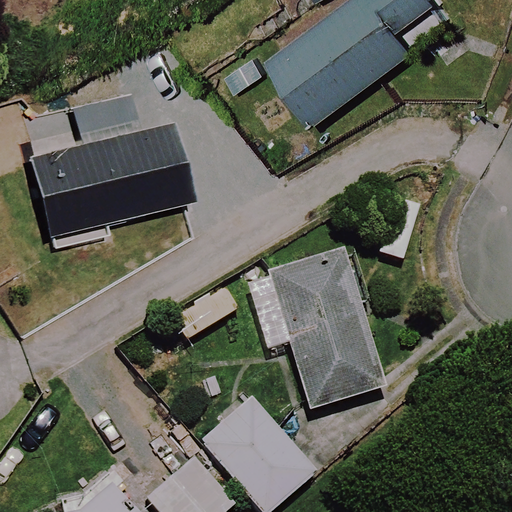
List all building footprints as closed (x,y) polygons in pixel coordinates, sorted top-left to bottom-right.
[(439,8),(433,0),(311,0),(323,17),(270,52),(317,123),(420,55),(404,31),(439,8)] [(185,200),(165,125),(18,164),(41,253),(103,236),(100,223),(185,200)] [(302,413),(375,395),(355,312),(369,309),(356,258),(245,285),(262,354),(286,348),(302,413)] [(272,511),(312,478),(248,403),(198,446),(254,511),(272,511)] [(227,511),(231,509),(191,461),(144,500),(153,511),(227,511)] [(129,511),(115,489),(61,511),(129,511)]
